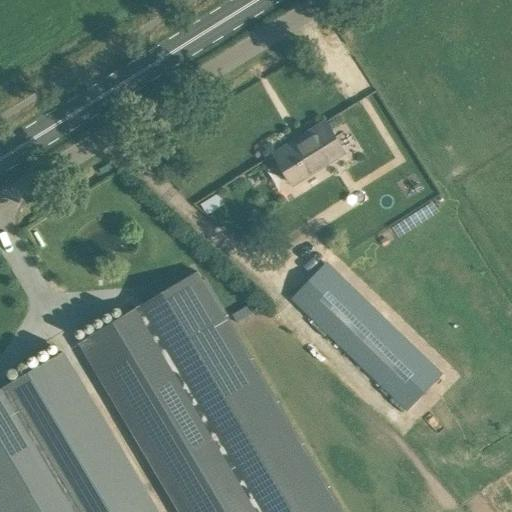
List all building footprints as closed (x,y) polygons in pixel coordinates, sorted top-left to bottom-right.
[(345,153),(336,139),(326,122),(303,136),(304,138),(277,155),(276,153),(275,154),(294,184),(345,153)] [(219,193),(202,204),(208,213),(225,203),(219,193)] [(305,261),(309,271),(331,262),(326,252),(305,261)] [(341,511),(198,271),(80,342),(181,511),(341,511)] [(341,276),(306,312),(408,410),(444,374),(341,276)] [(157,511),(63,352),(0,389),(0,510),(1,511),(157,511)]
